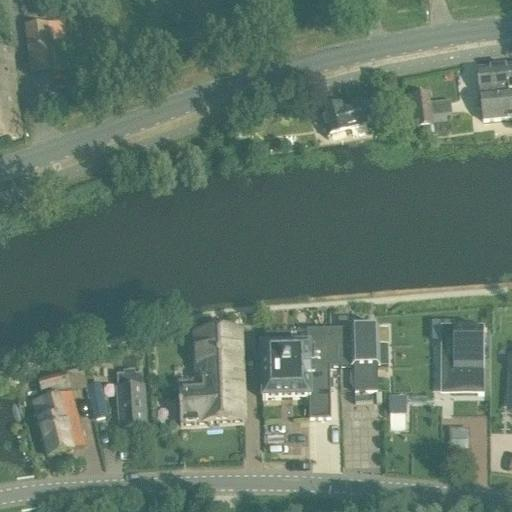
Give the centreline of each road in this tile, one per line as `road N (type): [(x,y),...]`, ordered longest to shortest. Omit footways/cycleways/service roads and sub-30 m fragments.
road 1 (secondary): [(0,170),(223,88),(387,45),(511,27)]
road 2 (tertiary): [(511,497),(312,482),(0,498)]
